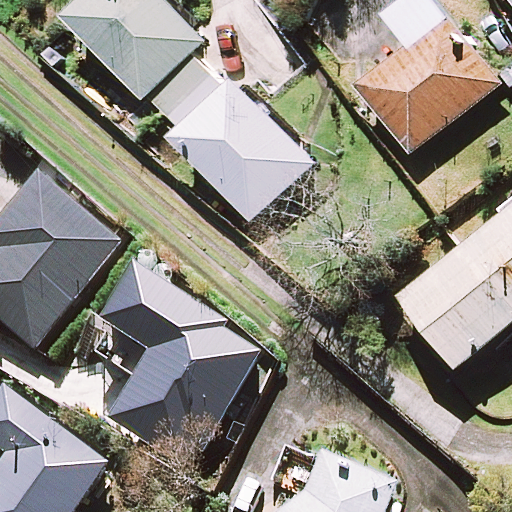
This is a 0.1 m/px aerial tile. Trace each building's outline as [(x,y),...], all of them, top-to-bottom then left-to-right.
[(216,46),(175,0),(110,0),(85,23),(261,224),(324,169),(252,87),(238,98),(203,57),(216,46)] [(511,90),(511,85),(448,0),(431,0),(402,21),(424,51),(371,90),(422,157),(511,90)] [(129,250),(54,188),(0,253),(0,324),(40,358),(129,250)] [(511,221),(412,299),(471,374),(511,341),(511,221)] [(87,511),(116,472),(110,468),(101,462),(21,404),(0,432),(0,451),(21,467),(0,495),(0,511),(87,511)] [(368,480),(361,476),(337,461),(296,511),(402,511),(407,505),(368,480)]
